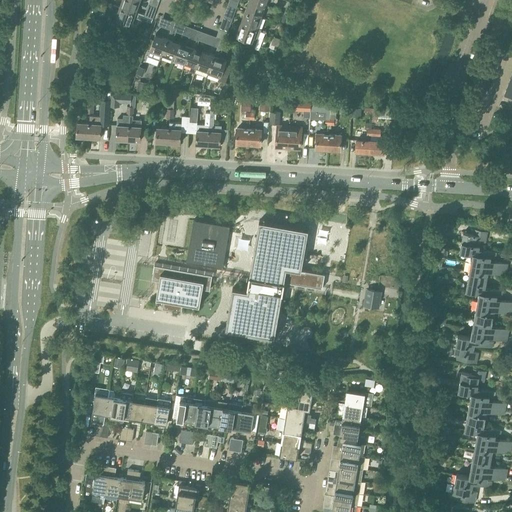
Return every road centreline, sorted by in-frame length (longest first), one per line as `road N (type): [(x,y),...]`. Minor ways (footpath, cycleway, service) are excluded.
road 1 (tertiary): [(446,187),(147,170),(65,177)]
road 2 (residential): [(72,511),(78,461),(91,446),(312,482)]
road 3 (secondary): [(19,170),(12,395)]
road 4 (residential): [(446,187),(448,130),(484,10)]
road 5 (secondary): [(38,173),(46,0)]
road 6 (secondary): [(30,0),(19,170)]
road 7 (secondary): [(12,395),(33,239)]
